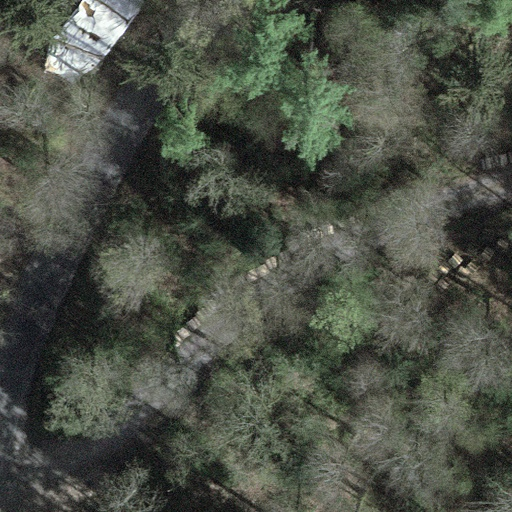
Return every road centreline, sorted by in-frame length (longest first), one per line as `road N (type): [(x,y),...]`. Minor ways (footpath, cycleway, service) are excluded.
road 1 (track): [(511,187),(267,281),(215,321),(107,442),(75,461),(0,482)]
road 2 (tertiary): [(0,420),(82,210),(121,135),(221,0)]
